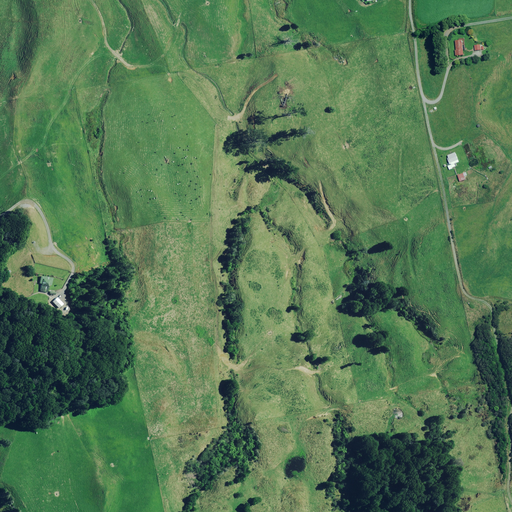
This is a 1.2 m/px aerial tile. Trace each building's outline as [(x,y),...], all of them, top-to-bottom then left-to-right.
[(463,54),(462,40),(455,41),(456,50),(455,50),(456,55),(463,54)] [(459,162),(455,152),(448,155),(449,158),(448,158),(450,165),(448,166),(450,170),(453,168),(452,167),(457,166),(456,163),(459,162)] [(467,175),(466,172),(457,175),(459,181),(465,179),(464,176),(467,175)] [(52,278),(40,276),(39,283),(41,284),(40,291),(48,292),(49,285),(51,285),(52,278)] [(63,304),(56,297),(52,302),(58,308),(63,304)]
